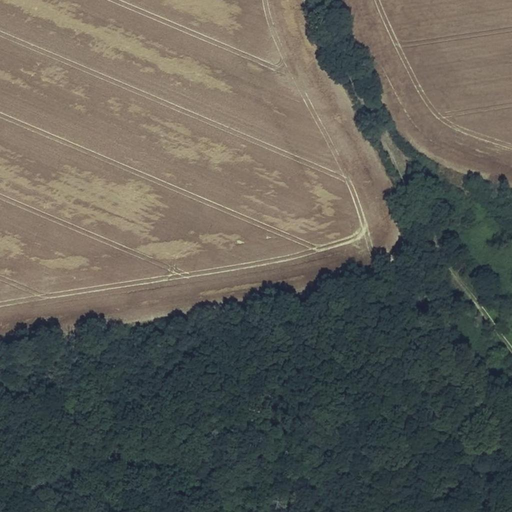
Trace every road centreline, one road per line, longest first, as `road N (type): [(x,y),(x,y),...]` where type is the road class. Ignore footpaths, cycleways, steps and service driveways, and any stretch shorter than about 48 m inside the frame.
road 1 (track): [(319,0),(390,151)]
road 2 (track): [(390,151),(511,215)]
